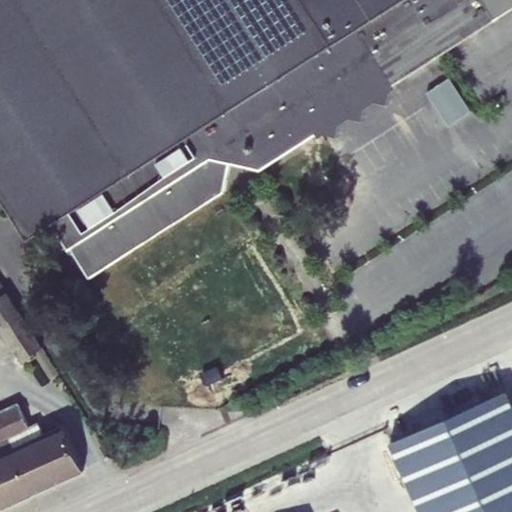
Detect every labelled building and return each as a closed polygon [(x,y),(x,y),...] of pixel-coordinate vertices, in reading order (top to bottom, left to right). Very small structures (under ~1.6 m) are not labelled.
[(511,0),(0,0),(0,188),(30,236),(54,220),(91,277),(226,191),(233,157),(263,164),(318,129),(321,134),(327,130),(339,132),(342,120),(352,113),(365,116),(368,104),(378,97),(391,100),(393,88),(399,84),(397,80),(511,5),(511,0)] [(450,77),(427,92),(449,126),(472,111),(450,77)] [(0,281),(0,333),(20,364),(34,355),(44,349),(0,281)] [(44,349),(34,355),(36,357),(37,356),(51,377),(59,372),(44,349)] [(511,511),(511,403),(506,390),(392,441),(423,511),(511,511)] [(0,507),(84,469),(63,423),(44,431),(38,422),(28,426),(17,402),(0,409),(0,507)]
